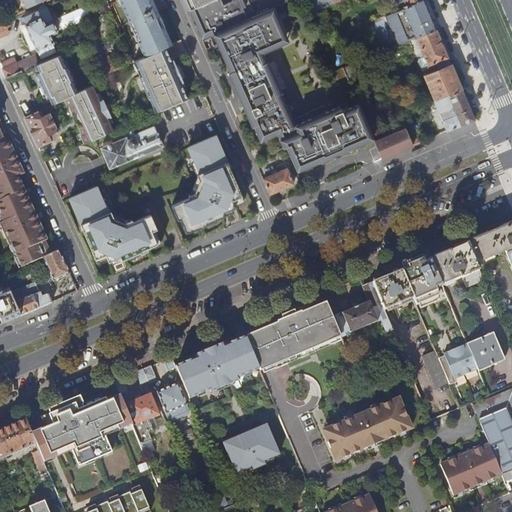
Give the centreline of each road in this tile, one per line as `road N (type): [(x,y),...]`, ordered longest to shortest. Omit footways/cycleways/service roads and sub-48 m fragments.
road 1 (primary): [(0,376),(511,158)]
road 2 (primary): [(511,130),(273,229)]
road 3 (residential): [(176,0),(273,229)]
road 4 (residential): [(0,90),(97,307)]
road 5 (primary): [(273,229),(97,307)]
road 6 (primary): [(462,0),(511,120)]
